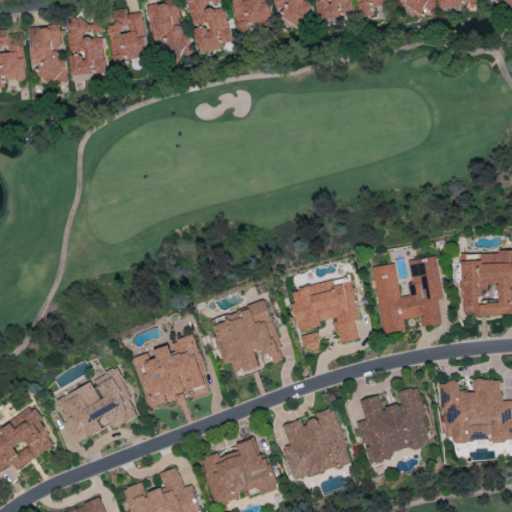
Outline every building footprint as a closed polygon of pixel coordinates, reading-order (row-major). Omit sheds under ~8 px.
[(172,0),(146,6),(154,43),(159,42),(161,53),(172,50),(174,57),(189,53),(181,20),(180,21),(175,0),(172,0)] [(228,41),(223,0),(189,0),(195,53),(221,50),(220,42),(228,41)] [(273,0),(278,24),(298,20),(298,21),(311,19),(308,0),(273,0)] [(352,14),(349,0),(314,0),(318,19),(352,14)] [(356,0),(359,17),(373,15),(372,6),(392,3),(391,0),(356,0)] [(404,0),(407,11),(434,5),(432,0),(404,0)] [(126,59),(147,56),(141,12),(126,14),(125,8),(114,9),(116,24),(108,25),(114,69),(127,67),(126,59)] [(67,51),(82,49),(82,53),(68,55),(70,76),(105,72),(102,36),(87,38),(86,33),(102,31),(101,22),(83,24),(83,17),(64,18),(67,51)] [(29,27),(31,80),(66,79),(65,59),(59,59),(58,47),(60,47),(59,25),(29,27)] [(0,87),(5,87),(5,80),(24,79),(22,33),(5,33),(5,29),(0,29),(0,87)] [(511,314),(511,251),(461,252),(462,312),(474,311),(474,315),(511,314)] [(372,267),(382,333),(405,330),(403,319),(420,316),(421,326),(441,323),(438,299),(442,299),(435,256),(408,260),(412,284),(407,284),(409,295),(399,296),(394,263),(372,267)] [(290,290),(299,331),(320,326),(319,320),(333,317),(339,343),(358,339),(354,320),(359,319),(351,281),(333,285),(332,280),(290,290)] [(262,366),(259,358),(270,355),(273,362),(283,359),(266,301),(223,313),(226,321),(212,326),(223,363),(230,361),(232,370),(244,367),(245,371),(262,366)] [(319,347),(318,333),(301,334),(302,348),(319,347)] [(211,392),(193,335),(151,349),(151,352),(133,358),(149,407),(175,398),(177,403),(211,392)] [(138,415),(115,368),(92,379),(93,381),(56,399),(77,441),(111,424),(113,428),(138,415)] [(511,437),(511,399),(503,401),(501,378),(473,380),(474,391),(459,392),(458,380),(438,382),(440,412),(443,412),(446,443),(511,437)] [(356,422),(368,463),(433,443),(416,386),(397,392),(400,402),(382,408),(378,394),(359,400),(365,419),(356,422)] [(0,471),(12,464),(15,469),(54,445),(39,420),(42,418),(36,407),(0,429),(0,471)] [(292,479),(350,464),(335,407),(315,412),(317,418),(302,423),(301,419),(283,424),(289,446),(283,447),(292,479)] [(214,505),(239,498),(237,493),(258,487),(260,494),(278,489),(268,454),(259,456),(254,438),(236,443),(237,449),(219,454),(218,453),(201,458),(214,505)] [(123,488),(131,511),(200,511),(194,494),(195,493),(191,484),(183,487),(176,467),(159,473),(164,486),(146,493),(142,482),(123,488)] [(60,511),(109,511),(106,499),(60,511)]
